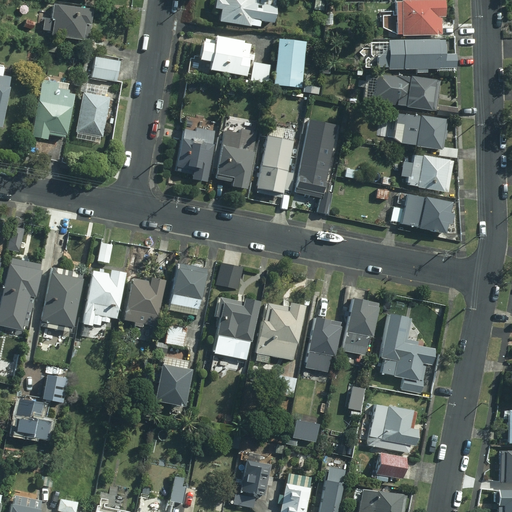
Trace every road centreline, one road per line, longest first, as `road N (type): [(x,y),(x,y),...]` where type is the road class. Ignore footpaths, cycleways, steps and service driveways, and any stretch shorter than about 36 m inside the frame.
road 1 (residential): [(129,207),(486,279)]
road 2 (residential): [(487,0),(493,237),(486,279)]
road 3 (residential): [(486,279),(441,511)]
road 4 (residential): [(129,207),(159,0)]
road 5 (residential): [(0,180),(129,207)]
